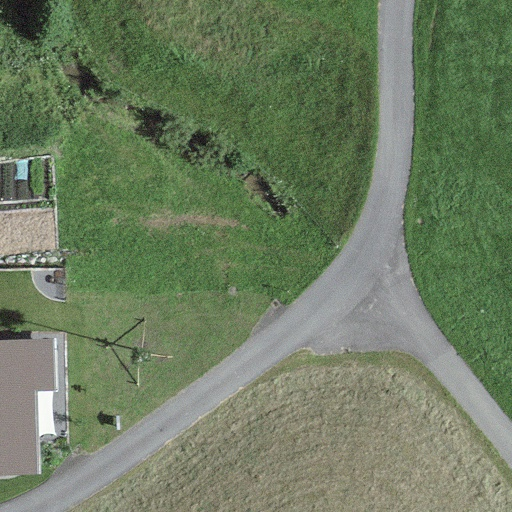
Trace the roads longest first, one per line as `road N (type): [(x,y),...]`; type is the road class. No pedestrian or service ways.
road 1 (track): [(377,270),(64,496),(30,511)]
road 2 (track): [(377,270),(392,181),(396,0)]
road 3 (track): [(511,446),(377,270)]
